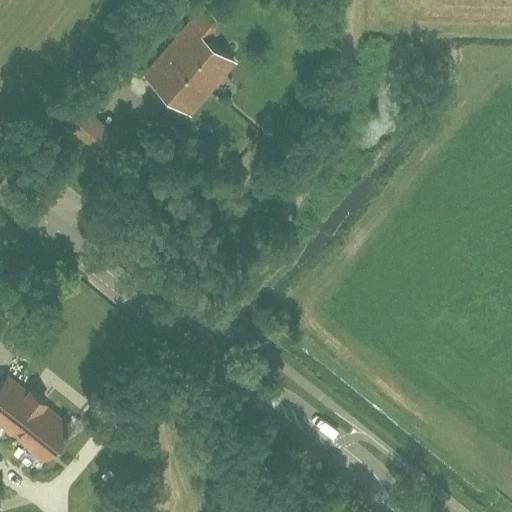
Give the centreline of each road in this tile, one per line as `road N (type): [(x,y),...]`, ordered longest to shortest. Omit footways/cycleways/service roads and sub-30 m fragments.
road 1 (unclassified): [(192,338),(276,232),(326,142),(349,0)]
road 2 (secondary): [(412,511),(346,442),(192,338)]
road 3 (secondary): [(192,338),(382,511)]
road 4 (secondary): [(0,188),(192,338)]
